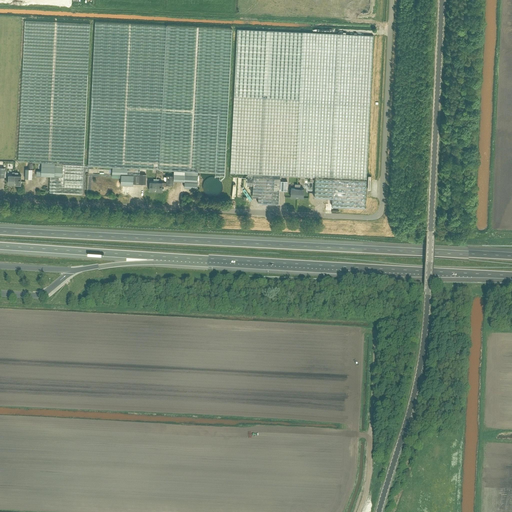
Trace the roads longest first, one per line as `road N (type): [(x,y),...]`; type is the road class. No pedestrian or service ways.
road 1 (unclassified): [(391,0),(375,216),(0,200)]
road 2 (tertiary): [(379,511),(422,346),(441,0)]
road 3 (motorway): [(511,257),(0,229)]
road 4 (motorway): [(153,256),(511,276)]
road 5 (unclassified): [(357,511),(369,461),(374,323)]
road 6 (motorway): [(0,246),(153,256)]
